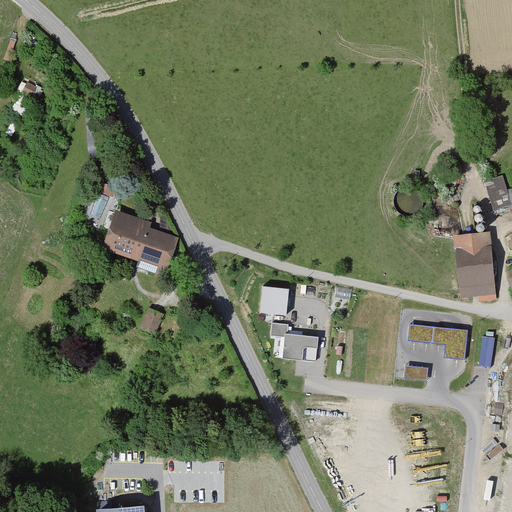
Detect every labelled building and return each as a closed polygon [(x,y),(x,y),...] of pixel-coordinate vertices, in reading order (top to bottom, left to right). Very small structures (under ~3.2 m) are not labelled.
[(16,41),(11,39),(4,59),(9,61),(16,41)] [(37,87),(27,82),(22,92),(32,97),(37,87)] [(511,207),(511,206),(511,191),(507,193),(503,178),(487,182),(494,211),(511,207)] [(115,188),(100,183),(97,191),(113,196),(115,188)] [(399,214),(404,216),(410,217),(416,215),(421,210),(423,205),(423,199),(421,193),(416,189),(411,187),(404,187),(399,190),(395,194),(393,199),(394,204),(395,209),(399,214)] [(151,223),(116,212),(104,249),(165,269),(176,237),(149,229),(151,223)] [(455,238),(461,297),(495,293),(488,234),(455,238)] [(288,291),(263,288),(260,314),(286,317),(288,291)] [(162,314),(145,307),(136,328),(153,335),(162,314)] [(272,324),(271,338),(285,339),(283,359),(302,361),(303,351),(306,348),(316,349),(317,338),(287,334),(288,325),(272,324)] [(434,343),(435,329),(428,328),(416,327),(411,326),(409,341),(415,341),(427,342),(434,343)] [(435,329),(434,343),(439,343),(446,344),(445,357),(456,358),(464,359),(467,332),(458,331),(440,329),(435,329)] [(406,367),(405,379),(426,381),(428,369),(424,369),(412,368),(406,367)] [(97,502),(98,511),(141,511),(140,498),(97,502)]
